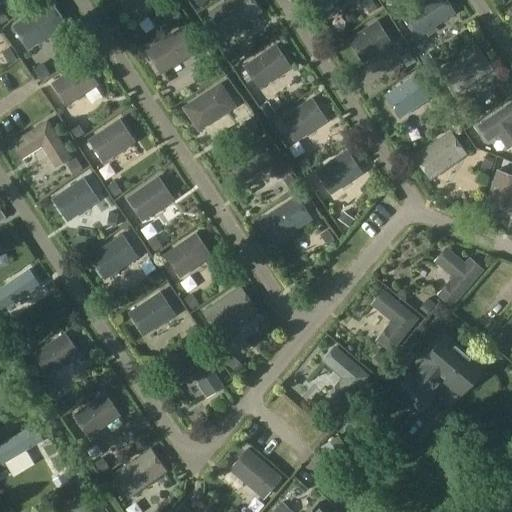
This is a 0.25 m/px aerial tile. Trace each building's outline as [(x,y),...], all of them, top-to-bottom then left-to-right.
[(48,0),(11,26),(28,50),(65,24),(48,0)] [(120,0),(129,14),(151,0),(120,0)] [(229,30),(259,10),(252,0),(227,0),(214,9),(229,30)] [(310,0),(318,12),(337,0),(310,0)] [(424,0),(403,14),(417,36),(453,12),(445,0),(424,0)] [(391,43),(376,21),(348,39),(363,61),(391,43)] [(185,26),(145,50),(160,75),(200,51),(185,26)] [(440,71),(455,93),(491,68),(476,47),(440,71)] [(267,98),(297,77),(282,55),(252,76),(267,98)] [(84,62),(52,83),(67,106),(99,85),(84,62)] [(427,98),(413,76),(385,95),(399,117),(427,98)] [(221,83),(183,107),(199,131),(236,107),(221,83)] [(296,140),(326,120),(311,98),(281,119),(296,140)] [(488,139),(497,133),(507,148),(511,144),(511,125),(510,123),(511,122),(511,102),(478,125),(488,139)] [(48,119),(11,143),(23,160),(43,147),(57,169),(73,158),(48,119)] [(89,139),(103,161),(133,141),(119,119),(89,139)] [(415,156),(430,178),(465,153),(450,132),(415,156)] [(260,140),(227,161),(243,185),(275,164),(260,140)] [(316,171),(331,192),(361,172),(346,150),(316,171)] [(511,209),(511,175),(497,170),(486,202),(511,211),(511,209)] [(159,176),(127,199),(144,222),(175,198),(159,176)] [(82,177),(51,199),(67,222),(98,200),(82,177)] [(297,195),(258,221),(274,245),(313,219),(297,195)] [(196,232),(163,254),(180,278),(212,256),(196,232)] [(121,234),(88,257),(104,280),(137,257),(121,234)] [(465,264),(446,248),(436,260),(454,276),(439,294),(451,304),(481,269),(469,259),(465,264)] [(28,267),(0,286),(0,308),(38,282),(28,267)] [(140,290),(151,283),(144,272),(133,279),(140,290)] [(204,311),(219,333),(254,308),(239,287),(204,311)] [(391,352),(418,318),(382,290),(370,304),(391,321),(376,340),(391,352)] [(161,291),(128,313),(143,336),(176,315),(161,291)] [(33,354),(49,378),(81,356),(65,333),(33,354)] [(412,370),(397,387),(421,408),(436,391),(429,386),(443,371),(464,390),(485,366),(448,333),(427,356),(430,359),(416,374),(412,370)] [(342,379),(326,396),(343,411),(372,376),(336,344),(321,361),(342,379)] [(200,349),(164,371),(175,387),(194,375),(208,398),(224,388),(200,349)] [(0,387),(0,405),(8,401),(0,387)] [(105,393),(73,415),(89,439),(121,416),(105,393)] [(391,411),(416,423),(421,411),(396,400),(391,411)] [(34,426),(0,446),(0,465),(1,468),(44,442),(34,426)] [(228,470),(264,500),(283,478),(247,448),(228,470)] [(151,449),(113,475),(129,499),(167,472),(151,449)] [(53,511),(92,511),(84,496),(53,511)] [(330,511),(321,502),(310,511),(330,511)]
